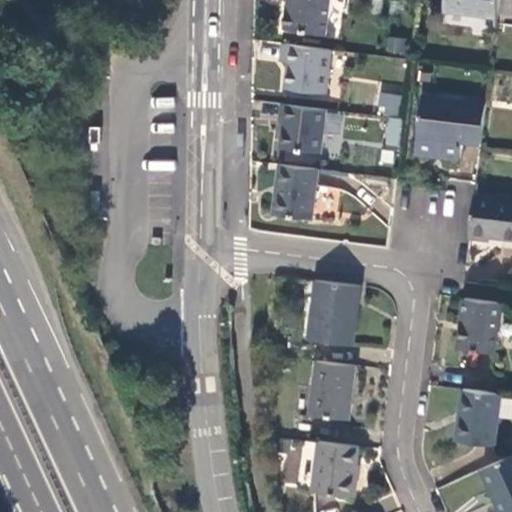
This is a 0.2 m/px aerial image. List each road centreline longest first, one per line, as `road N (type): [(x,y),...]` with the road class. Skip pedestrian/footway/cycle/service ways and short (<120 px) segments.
road 1 (residential): [(199,246),(380,265),(407,277),(412,294),(394,446),(419,511)]
road 2 (tertiary): [(222,511),(200,401),(199,246)]
road 3 (trunk): [(125,511),(0,284)]
road 4 (tertiary): [(199,246),(204,0)]
road 5 (trunk): [(99,511),(0,289)]
